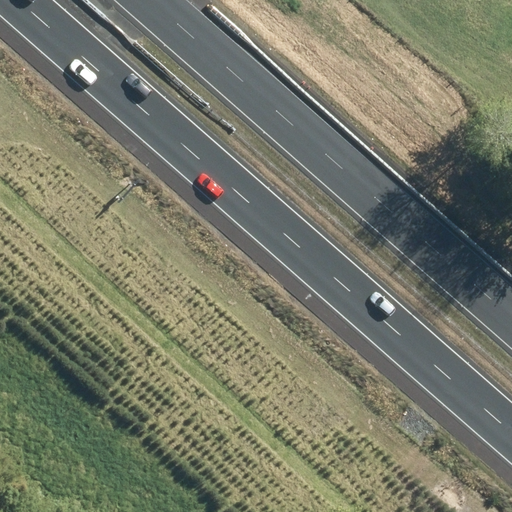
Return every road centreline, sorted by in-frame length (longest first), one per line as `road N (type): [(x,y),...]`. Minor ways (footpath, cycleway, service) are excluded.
road 1 (motorway): [(511,403),(51,0)]
road 2 (motorway): [(166,0),(511,305)]
